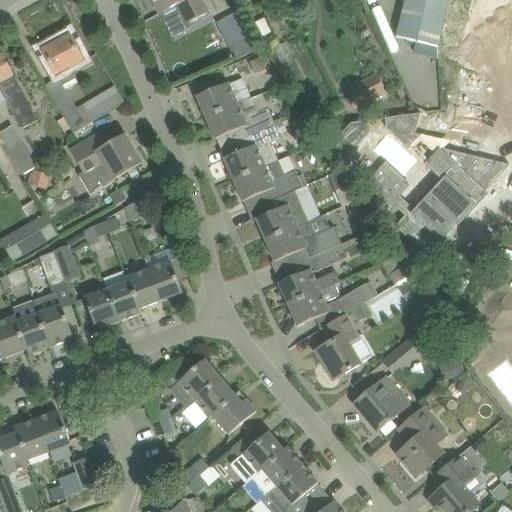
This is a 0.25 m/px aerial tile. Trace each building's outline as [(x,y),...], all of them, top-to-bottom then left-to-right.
[(185,15),(190,24),(211,14),(203,0),(152,0),(161,15),(177,7),(182,17),(185,15)] [(250,25),(253,24),(259,38),(271,32),(265,19),(262,20),(252,0),(246,0),(240,3),(250,25)] [(406,0),(397,39),(416,43),(414,54),(438,60),(437,48),(449,0),(406,0)] [(511,0),(455,0),(455,4),(511,17),(511,0)] [(511,17),(455,4),(451,20),(491,29),(487,46),(511,51),(511,17)] [(44,52),(54,69),(57,75),(63,87),(76,80),(69,68),(82,62),(70,38),(44,52)] [(239,44),(231,48),(237,61),(255,52),(248,39),(239,44)] [(483,63),(438,52),(439,69),(503,84),(506,71),(511,72),(511,51),(487,46),(483,63)] [(0,56),(0,87),(22,131),(38,122),(3,55),(0,56)] [(265,71),(261,60),(249,65),(254,75),(265,71)] [(503,84),(439,69),(440,86),(475,95),(471,111),(511,121),(511,100),(499,98),(503,84)] [(376,75),(346,90),(355,109),(386,93),(376,75)] [(196,98),(206,120),(251,100),(242,79),(228,85),(228,84),(196,98)] [(115,86),(77,109),(71,99),(57,108),(73,134),(87,126),(125,104),(115,86)] [(236,131),(241,142),(275,127),(268,110),(258,115),(251,100),(206,120),(215,140),(236,131)] [(421,114),(416,134),(487,151),(490,137),(511,141),(511,121),(471,111),(466,131),(442,125),(441,111),(421,114)] [(421,114),(385,119),(385,120),(386,120),(387,127),(386,128),(411,150),(412,149),(410,148),(420,137),(421,138),(424,136),(416,134),(421,114)] [(351,124),(325,152),(337,168),(370,132),(368,121),(351,124)] [(223,160),(234,183),(278,163),(271,146),(281,141),(275,127),(241,142),(244,150),(223,160)] [(72,151),(84,173),(80,175),(91,195),(96,193),(95,190),(101,186),(102,188),(113,182),(142,165),(126,137),(109,147),(101,134),(72,151)] [(36,168),(22,144),(8,152),(22,175),(36,168)] [(386,165),(367,185),(380,198),(374,205),(386,217),(397,206),(407,216),(397,226),(428,256),(443,240),(439,236),(453,221),(456,224),(474,205),(466,198),(476,187),(480,192),(504,166),(509,167),(510,166),(442,149),(427,165),(444,181),(415,213),(398,197),(408,186),(386,165)] [(278,163),(234,183),(242,202),(267,192),(271,202),(302,188),(296,173),(285,178),(278,163)] [(30,187),(47,190),(50,175),(33,172),(30,187)] [(336,193),(345,189),(338,173),(329,177),(336,193)] [(110,196),(116,206),(126,201),(120,190),(110,196)] [(256,220),(265,241),(308,222),(297,196),(282,202),(285,207),(256,220)] [(150,209),(147,198),(135,203),(138,213),(150,209)] [(345,207),(352,222),(362,218),(354,202),(345,207)] [(116,218),(105,222),(109,234),(121,229),(116,218)] [(3,243),(13,260),(55,236),(45,219),(3,243)] [(56,253),(55,254),(66,283),(81,278),(71,251),(88,241),(90,247),(100,243),(98,238),(109,234),(105,222),(94,227),(85,232),(55,249),(56,253)] [(308,222),(265,241),(275,263),(306,249),(310,259),(341,245),(334,228),(314,236),(308,222)] [(317,273),(347,259),(341,245),(310,259),(317,273)] [(149,270),(148,271),(160,302),(182,293),(166,251),(145,259),(149,270)] [(66,283),(55,254),(41,259),(52,289),(66,283)] [(21,268),(5,274),(7,279),(2,281),(5,290),(27,282),(21,268)] [(278,284),(288,306),(319,292),(335,285),(341,282),(336,272),(315,281),(310,270),(278,284)] [(148,271),(126,279),(128,284),(139,314),(140,314),(138,310),(160,302),(148,271)] [(396,288),(407,281),(401,272),(391,279),(396,288)] [(346,316),(352,312),(365,304),(378,296),(370,283),(366,285),(366,284),(339,300),(346,316)] [(128,284),(106,292),(118,323),(139,314),(128,284)] [(319,292),(288,306),(297,327),(329,313),(324,303),(340,296),(335,285),(319,292)] [(106,292),(104,286),(82,294),(96,331),(118,323),(106,292)] [(56,294),(35,302),(52,347),(73,339),(61,308),(56,294)] [(12,311),(15,318),(17,325),(27,350),(29,356),(52,347),(35,302),(12,311)] [(365,304),(352,312),(358,323),(371,314),(365,304)] [(360,338),(346,316),(323,330),(331,343),(315,352),(333,382),(375,356),(363,336),(360,338)] [(15,318),(0,324),(0,342),(6,358),(27,350),(17,325),(15,318)] [(433,321),(410,341),(384,363),(394,375),(420,353),(417,349),(430,339),(439,340),(444,337),(433,321)] [(179,382),(191,396),(217,375),(205,360),(179,382)] [(511,366),(507,360),(488,374),(511,406),(511,366)] [(441,366),(445,380),(464,375),(460,361),(441,366)] [(166,377),(166,382),(170,387),(175,387),(179,382),(180,377),(176,373),(170,373),(166,377)] [(191,396),(202,410),(228,388),(217,375),(191,396)] [(472,380),(465,378),(462,376),(456,391),(466,395),(472,380)] [(409,405),(398,392),(386,378),(354,405),(377,432),(409,405)] [(162,387),(152,393),(157,402),(162,400),(165,392),(162,387)] [(212,416),(217,421),(244,398),(239,392),(235,396),(228,388),(202,410),(210,419),(212,416)] [(244,398),(217,421),(229,435),(256,412),(244,398)] [(157,413),(161,424),(171,420),(167,409),(157,413)] [(423,409),(414,417),(399,430),(411,444),(397,455),(416,478),(447,452),(439,443),(447,436),(423,409)] [(58,412),(36,420),(48,453),(52,452),(71,445),(58,412)] [(36,420),(14,429),(15,430),(16,434),(27,462),(48,453),(36,420)] [(171,420),(161,424),(165,435),(175,431),(171,420)] [(0,457),(1,461),(0,461),(0,490),(7,511),(22,511),(10,479),(9,476),(29,468),(27,462),(16,434),(15,430),(1,435),(3,439),(0,440),(0,457)] [(231,465),(246,483),(258,473),(288,448),(287,448),(283,451),(268,433),(243,455),(231,465)] [(260,501),(261,501),(277,488),(303,466),(288,448),(258,473),(246,483),(246,484),(251,480),(266,496),(260,501)] [(460,456),(454,461),(439,474),(447,484),(432,497),(445,511),(470,511),(479,505),(471,496),(484,484),(478,478),(483,470),(482,468),(485,465),(470,448),(460,456)] [(59,482),(61,488),(64,497),(98,485),(89,459),(73,464),(77,475),(59,482)] [(191,484),(200,477),(210,469),(202,460),(184,475),(191,484)] [(261,501),(270,511),(303,511),(311,506),(303,497),(318,484),(303,466),(277,488),(261,501)] [(200,477),(191,484),(199,493),(207,485),(200,477)] [(502,485),(491,494),(498,502),(508,493),(502,485)] [(65,498),(64,497),(61,488),(51,492),(54,502),(65,498)] [(191,511),(187,500),(155,511),(191,511)] [(341,511),(334,502),(321,511),(315,511),(311,506),(303,511),(341,511)]
